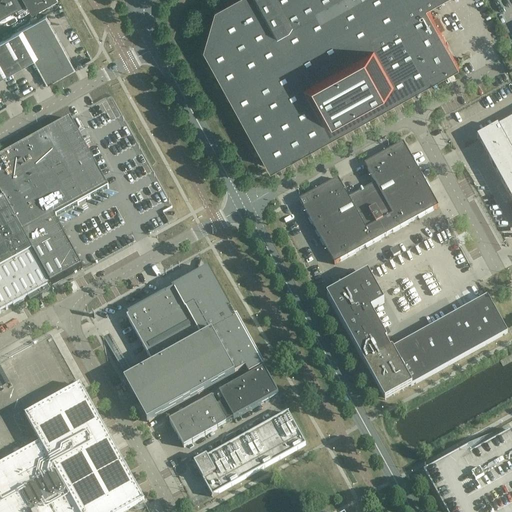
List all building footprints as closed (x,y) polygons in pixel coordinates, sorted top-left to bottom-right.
[(52,0),(0,0),(0,17),(32,0),(36,0),(40,6),(52,0)] [(459,64),(441,31),(445,29),(440,20),(435,22),(426,5),(435,0),(227,0),(215,7),(204,47),(271,168),(459,64)] [(75,69),(46,16),(0,41),(0,77),(25,64),(26,66),(32,63),(30,61),(34,59),(48,84),(75,69)] [(511,119),(498,127),(498,126),(477,138),(511,201),(511,205),(509,207),(511,212),(511,119)] [(56,216),(77,205),(78,204),(87,200),(90,198),(107,188),(98,171),(96,168),(89,155),(88,154),(70,120),(69,120),(67,121),(0,158),(0,313),(24,300),(26,299),(28,298),(30,301),(30,302),(50,291),(48,287),(51,285),(82,268),(68,243),(67,242),(64,235),(63,234),(54,218),(55,217),(56,216)] [(439,207),(434,200),(403,143),(365,165),(375,184),(349,198),(338,180),(299,201),(335,265),(439,207)] [(400,253),(397,247),(390,251),(394,257),(400,253)] [(264,366),(237,317),(235,317),(234,316),(232,313),(231,310),(229,310),(225,301),(225,300),(224,300),(220,292),(220,291),(219,291),(214,283),(215,282),(214,282),(214,281),(209,273),(210,272),(208,269),(206,270),(174,288),(171,289),(173,291),(167,295),(166,294),(163,295),(130,314),(127,315),(128,317),(127,317),(149,357),(153,366),(210,334),(233,376),(245,369),(249,376),(263,368),(263,367),(264,366)] [(411,386),(507,333),(507,332),(488,297),(487,297),(390,350),(385,341),(386,341),(387,341),(387,340),(371,311),(371,310),(372,310),(384,303),(384,302),(368,274),(368,273),(367,273),(327,295),(327,296),(327,297),(365,365),(365,366),(384,400),(385,401),(386,401),(411,386)] [(149,423),(233,377),(235,376),(235,375),(233,376),(210,334),(153,366),(149,357),(144,361),(121,373),(149,423)] [(233,420),(261,405),(278,395),(264,370),(219,394),(224,403),(217,407),(212,398),(170,422),(184,448),(226,424),(233,420)] [(144,503),(80,386),(79,387),(26,417),(41,443),(21,454),(19,451),(14,454),(16,457),(0,465),(0,511),(125,511),(143,502),(143,503),(144,503)] [(212,498),(306,446),(288,413),(207,458),(207,457),(194,464),(199,473),(199,474),(201,476),(212,498)] [(511,511),(511,431),(502,437),(499,431),(424,472),(446,511),(511,511)]
